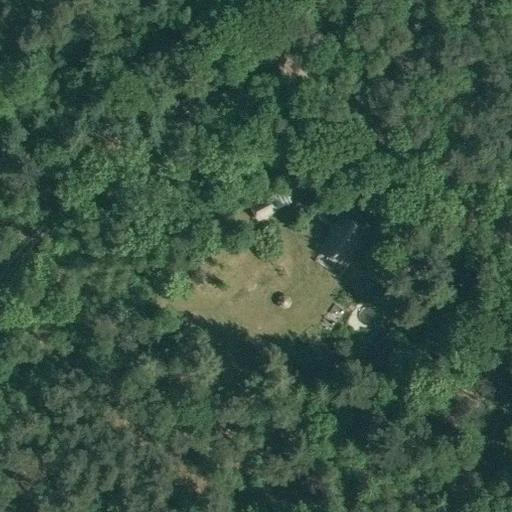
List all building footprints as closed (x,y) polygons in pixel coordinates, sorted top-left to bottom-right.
[(249,206),(258,222),(277,212),(269,196),(249,206)] [(301,210),(286,213),(290,226),(304,222),(301,210)] [(264,224),(272,239),(291,230),(283,215),(264,224)] [(318,251),(347,269),(370,232),(341,215),(318,251)] [(373,346),(385,361),(397,351),(385,336),(373,346)]
